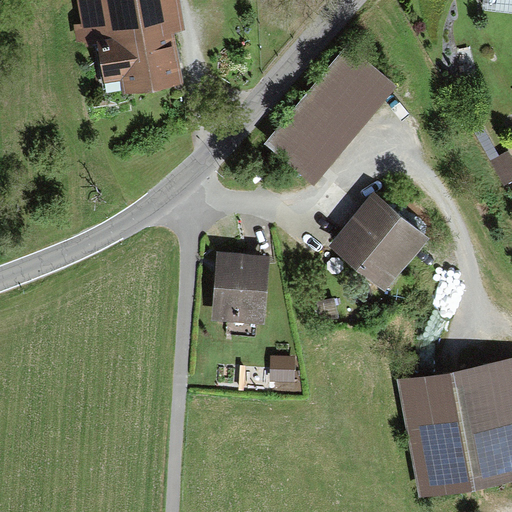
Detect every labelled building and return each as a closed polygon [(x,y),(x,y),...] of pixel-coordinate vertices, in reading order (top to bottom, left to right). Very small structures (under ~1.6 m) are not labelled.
[(77,0),(81,19),(75,20),(79,39),(95,36),(103,84),(122,81),(123,85),(182,75),(174,30),(187,28),(181,0),(77,0)] [(348,39),(266,137),(313,177),(395,78),(348,39)] [(491,159),(503,180),(511,175),(511,156),(508,149),(491,159)] [(374,187),(331,240),(385,283),(428,229),(374,187)] [(270,251),(219,246),(213,315),(264,319),(270,251)] [(511,352),(397,374),(419,492),(511,475),(511,352)]
